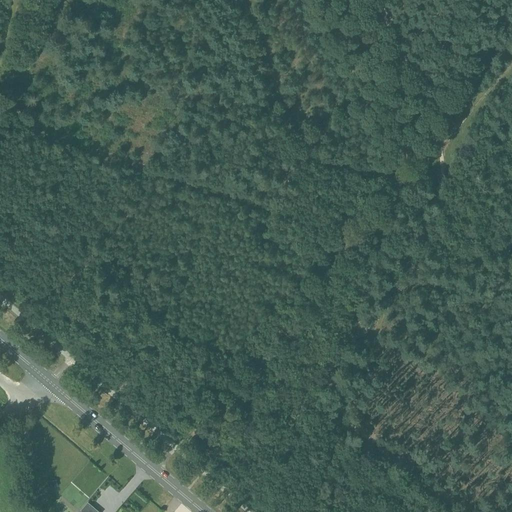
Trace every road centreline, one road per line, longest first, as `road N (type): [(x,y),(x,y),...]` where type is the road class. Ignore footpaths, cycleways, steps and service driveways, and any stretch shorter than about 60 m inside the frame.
road 1 (track): [(0,100),(44,136),(331,228),(353,244)]
road 2 (track): [(511,69),(257,353)]
road 3 (primary): [(204,511),(49,382)]
road 4 (track): [(257,353),(173,446)]
